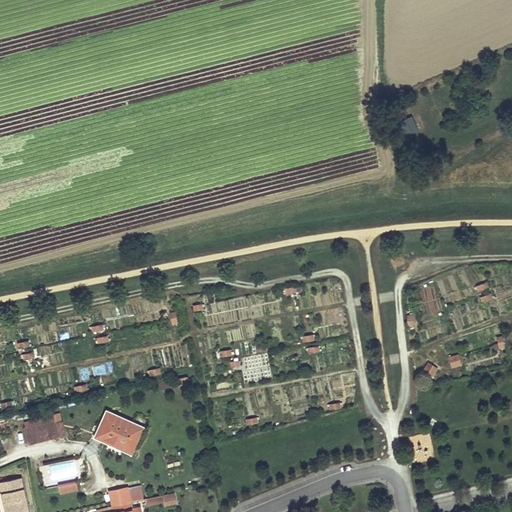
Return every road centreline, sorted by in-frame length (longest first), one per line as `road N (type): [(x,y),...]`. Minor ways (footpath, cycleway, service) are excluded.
road 1 (track): [(511,259),(426,262),(404,276),(404,399),(391,422),(376,419),(338,273),(263,286),(202,280),(0,323)]
road 2 (residential): [(258,511),(325,481),(383,470),(401,485),(407,511)]
